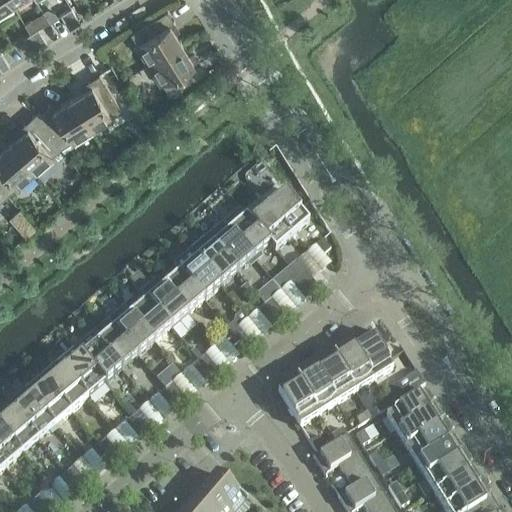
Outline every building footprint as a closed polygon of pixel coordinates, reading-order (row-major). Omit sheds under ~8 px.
[(0,0),(0,11),(13,3),(10,0),(0,0)] [(81,22),(71,6),(61,13),(70,28),(70,29),(81,22)] [(136,45),(148,65),(182,44),(170,25),(175,22),(168,10),(131,33),(138,44),(136,45)] [(38,28),(31,33),(40,47),(47,43),(38,28)] [(40,47),(31,33),(24,38),(33,52),(40,47)] [(182,44),(148,65),(161,85),(163,83),(169,94),(206,71),(199,59),(194,63),(182,44)] [(0,66),(2,71),(10,66),(1,52),(0,52),(0,66)] [(72,98),(93,131),(113,119),(112,117),(123,110),(100,73),(88,81),(91,86),(72,98)] [(93,131),(72,98),(53,109),(50,104),(36,113),(62,148),(72,142),(73,144),(93,131)] [(27,129),(10,143),(36,173),(54,158),(53,156),(62,148),(36,113),(23,124),(27,129)] [(0,185),(8,195),(17,187),(19,189),(36,173),(10,143),(0,152),(0,185)] [(0,205),(0,204),(0,201),(8,195),(0,185),(0,205)] [(277,186),(260,200),(292,239),(309,225),(277,186)] [(275,253),(290,241),(292,239),(260,200),(243,214),(270,247),(275,253)] [(8,218),(25,237),(35,228),(19,209),(8,218)] [(223,224),(237,241),(254,261),(270,247),(243,214),(240,210),(223,224)] [(206,238),(237,275),(254,261),(237,241),(223,224),(206,238)] [(206,238),(190,252),(221,289),(237,275),(206,238)] [(316,248),(323,257),(331,251),(323,242),(316,248)] [(173,266),(180,274),(204,303),(221,289),(190,252),(173,266)] [(305,273),(298,279),(305,288),(311,295),(318,289),(313,282),(305,273)] [(180,274),(164,288),(188,317),(204,303),(180,274)] [(298,279),(290,285),(298,294),(304,301),(311,295),(305,288),(298,279)] [(141,295),(147,302),(171,331),(188,317),(164,288),(157,280),(141,294),(141,295)] [(125,309),(155,345),(171,331),(147,302),(141,295),(125,309)] [(264,307),(272,316),(278,323),(285,317),(272,301),(264,307)] [(257,313),(265,322),(272,316),(264,307),(257,313)] [(125,309),(108,323),(138,359),(155,345),(125,309)] [(108,323),(92,337),(122,373),(138,359),(108,323)] [(231,335),(239,344),(245,351),(252,345),(239,329),(231,335)] [(352,347),(374,383),(393,371),(372,337),(373,336),(369,330),(360,336),(360,337),(362,336),(362,341),(352,347)] [(224,341),(232,350),(239,344),(231,335),(224,341)] [(92,337),(75,351),(105,387),(122,373),(92,337)] [(334,359),(356,394),(374,383),(352,347),(349,343),(351,343),(350,342),(341,348),(342,348),(343,347),(345,352),(334,359)] [(75,351),(58,365),(88,401),(105,387),(75,351)] [(316,370),(338,405),(356,394),(334,359),(332,354),(332,353),(323,359),(323,360),(325,359),(326,363),(316,370)] [(205,357),(198,363),(206,372),(213,366),(205,357)] [(206,372),(198,363),(191,369),(199,378),(206,372)] [(58,365),(41,379),(72,415),(88,401),(58,365)] [(298,381),(320,417),(338,405),(316,370),(313,366),(314,366),(314,365),(304,371),(305,371),(307,370),(308,375),(298,381)] [(425,387),(416,373),(396,386),(404,399),(425,387)] [(278,394),(300,429),(320,417),(298,381),(295,377),(296,377),(295,376),(286,382),(287,383),(288,382),(290,386),(278,394)] [(41,379),(25,393),(55,429),(72,415),(41,379)] [(172,385),(165,391),(173,400),(180,394),(172,385)] [(173,400),(165,391),(158,397),(166,406),(173,400)] [(397,435),(434,412),(428,403),(432,400),(433,402),(434,401),(428,392),(422,395),(422,396),(386,419),(397,435)] [(8,406),(39,443),(55,429),(25,393),(8,406)] [(375,409),(379,416),(390,409),(386,402),(375,409)] [(8,406),(0,413),(0,430),(22,457),(39,443),(8,406)] [(406,450),(448,424),(443,416),(442,416),(443,418),(439,419),(434,412),(397,435),(406,450)] [(132,419),(140,428),(147,422),(140,413),(132,419)] [(361,428),(372,421),(367,414),(356,421),(361,428)] [(140,428),(132,419),(125,425),(133,434),(140,428)] [(416,466),(453,442),(448,434),(451,430),(452,432),(453,432),(448,424),(406,450),(416,466)] [(0,430),(0,463),(6,470),(22,457),(0,430)] [(336,444),(347,437),(342,430),(331,437),(336,444)] [(357,438),(363,448),(370,444),(364,434),(357,438)] [(318,455),(317,456),(313,458),(326,479),(326,478),(326,477),(339,469),(352,489),(372,477),(347,437),(336,444),(326,450),(318,455)] [(318,455),(326,450),(319,438),(310,443),(318,455)] [(99,447),(107,456),(114,450),(106,441),(99,447)] [(425,481),(467,455),(462,447),(461,447),(462,449),(458,450),(453,442),(416,466),(425,481)] [(107,456),(99,447),(92,453),(100,462),(107,456)] [(376,469),(383,465),(377,455),(370,459),(376,469)] [(435,496),(472,473),(467,465),(470,461),(471,463),(472,462),(467,455),(425,481),(435,496)] [(389,475),(383,465),(376,469),(382,479),(389,475)] [(66,475),(74,484),(81,478),(73,468),(66,475)] [(444,511),(486,485),(481,477),(480,477),(481,479),(477,481),(472,473),(435,496),(444,511)] [(74,484),(66,475),(59,481),(67,490),(74,484)] [(215,477),(204,490),(229,511),(238,511),(246,503),(247,504),(248,503),(215,475),(214,476),(215,477)] [(365,511),(393,511),(372,477),(352,489),(338,498),(346,511),(358,511),(364,509),(365,511)] [(395,500),(402,495),(396,485),(389,489),(395,500)] [(444,511),(477,511),(491,503),(486,495),(489,491),(490,493),(491,493),(486,485),(444,511)] [(192,503),(202,511),(229,511),(204,490),(192,503)] [(408,506),(402,495),(395,500),(402,510),(408,506)] [(40,496),(33,502),(41,511),(48,505),(40,496)] [(41,511),(33,502),(26,509),(28,511),(41,511)] [(202,511),(192,503),(184,511),(202,511)] [(502,511),(500,508),(499,508),(501,510),(496,511),(491,503),(477,511),(502,511)]
